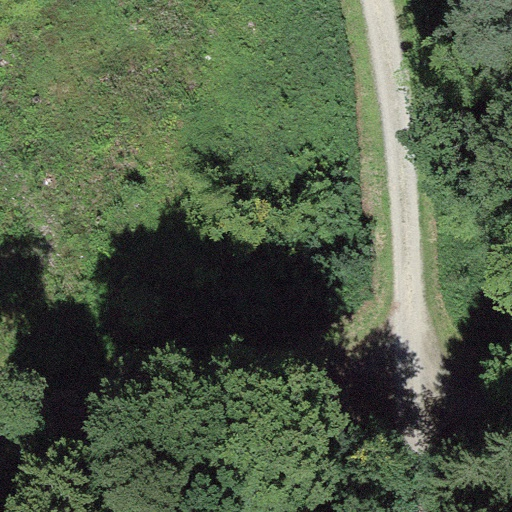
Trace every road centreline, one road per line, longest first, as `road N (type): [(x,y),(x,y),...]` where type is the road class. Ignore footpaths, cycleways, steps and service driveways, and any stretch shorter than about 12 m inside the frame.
road 1 (track): [(0,435),(105,401),(252,383),(407,383)]
road 2 (track): [(369,0),(404,177),(407,383)]
road 3 (track): [(407,383),(414,511)]
